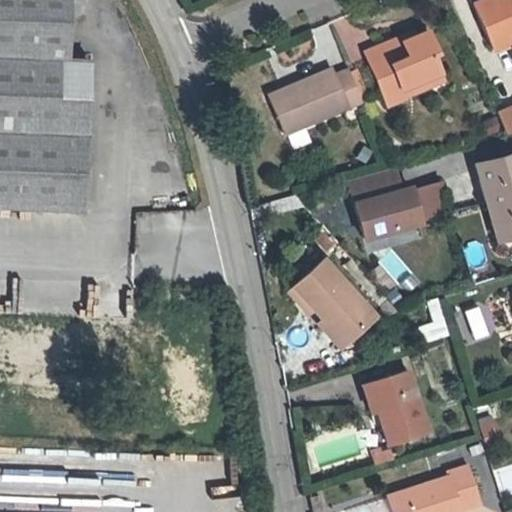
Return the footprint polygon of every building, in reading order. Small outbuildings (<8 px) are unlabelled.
[(61,60),(62,40),(63,0),(0,0),(0,208),(80,211),(85,61),(61,60)] [(511,0),(480,0),(473,3),(493,49),(511,40),(511,0)] [(439,73),(431,55),(436,53),(427,31),(415,36),(402,42),(400,37),(381,45),(384,52),(367,60),(386,105),(405,98),(401,89),(439,73)] [(402,42),(415,36),(413,32),(400,37),(402,42)] [(85,61),(86,41),(62,40),(61,60),(85,61)] [(367,60),(384,52),(381,45),(364,53),(367,60)] [(361,101),(359,98),(349,73),(348,69),(333,76),(330,69),(268,96),(284,134),(361,101)] [(366,95),(355,71),(349,73),(359,98),(366,95)] [(405,98),(443,81),(439,73),(401,89),(405,98)] [(511,129),(511,107),(496,114),(504,133),(511,129)] [(500,129),(494,117),(482,122),(488,134),(500,129)] [(305,127),(286,136),(293,149),(312,140),(305,127)] [(365,162),(371,151),(362,146),(356,157),(365,162)] [(511,154),(476,165),(483,191),(498,240),(511,236),(511,154)] [(395,169),(345,183),(362,243),(422,227),(420,222),(453,213),(445,182),(414,190),(413,186),(400,189),(395,169)] [(327,249),(335,241),(327,232),(318,239),(327,249)] [(373,315),(322,258),(291,286),(319,318),(321,316),(344,341),(373,315)] [(344,341),(321,316),(319,318),(291,286),(286,290),(315,322),(338,347),(344,341)] [(114,317),(117,292),(88,288),(85,314),(114,317)] [(427,432),(407,370),(369,382),(378,410),(375,410),(387,445),(427,432)] [(378,410),(369,382),(361,384),(370,412),(375,410),(378,410)] [(498,440),(492,421),(480,425),(485,443),(498,440)] [(482,451),(479,441),(470,443),(473,454),(482,451)] [(392,459),(389,449),(371,455),(374,465),(392,459)] [(458,511),(458,510),(480,503),(468,465),(445,472),(447,477),(387,496),(391,511),(458,511)] [(321,511),(322,511),(318,495),(308,498),(311,511),(321,511)]
